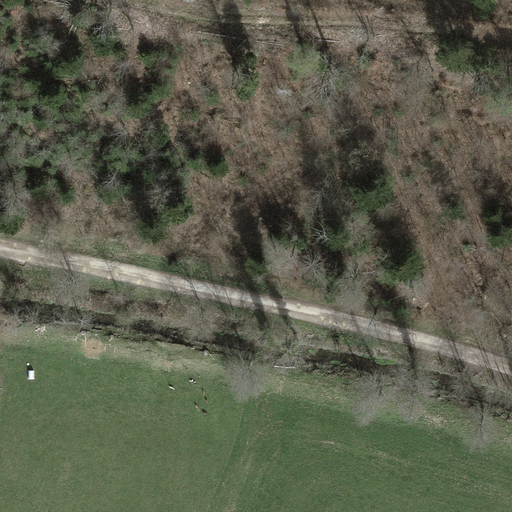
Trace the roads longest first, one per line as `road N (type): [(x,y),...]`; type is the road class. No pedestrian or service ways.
road 1 (track): [(0,249),(341,323),(511,373)]
road 2 (track): [(511,32),(446,12),(294,0)]
